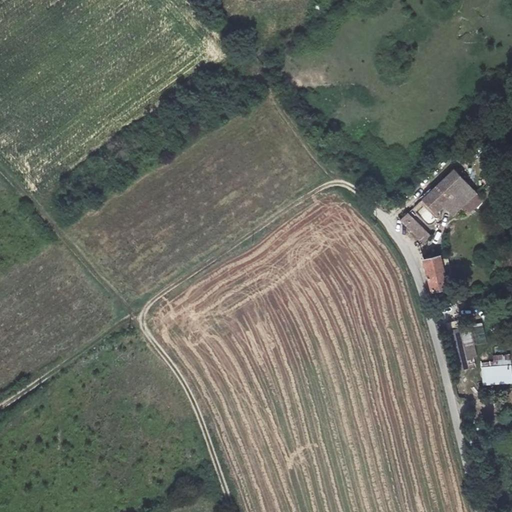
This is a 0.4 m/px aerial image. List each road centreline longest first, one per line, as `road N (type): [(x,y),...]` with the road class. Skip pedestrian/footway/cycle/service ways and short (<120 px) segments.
road 1 (track): [(352,185),(312,192),(145,309),(144,331),(184,383),(234,511)]
road 2 (track): [(0,169),(142,320),(125,320),(0,407)]
road 3 (unclassified): [(352,185),(407,245),(479,511)]
road 4 (track): [(350,184),(310,147),(267,88)]
